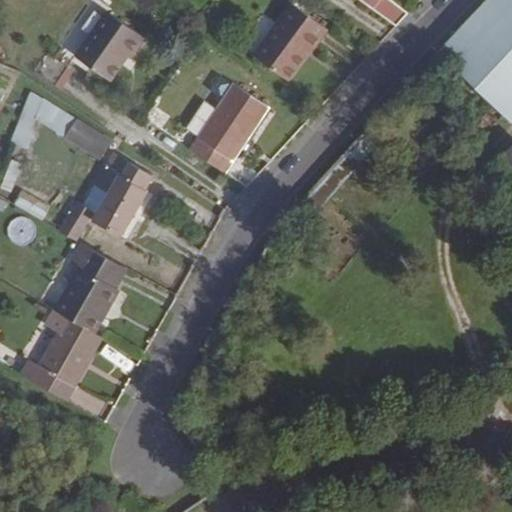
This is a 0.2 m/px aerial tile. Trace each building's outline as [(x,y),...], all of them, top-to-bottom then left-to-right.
[(305,32),(311,37),(321,23),(294,0),(252,51),(277,73),(300,45),(296,43),(305,32)] [(366,0),(363,4),(392,28),(404,15),(388,0),(366,0)] [(511,0),(479,0),(436,45),(509,114),(511,111),(511,0)] [(114,3),(79,47),(112,74),(132,49),(136,53),(152,34),(114,3)] [(302,47),(311,37),(305,32),(296,43),(300,45),(302,47)] [(192,123),(181,137),(208,158),(258,99),(230,77),(210,102),(192,123)] [(112,128),(40,79),(24,127),(38,133),(46,111),(102,149),(112,128)] [(181,114),(192,123),(210,102),(199,93),(181,114)] [(511,173),(511,148),(499,161),(511,173)] [(117,181),(99,219),(125,232),(151,182),(146,179),(151,169),(113,149),(101,173),(117,181)] [(9,159),(0,187),(11,191),(21,163),(9,159)] [(87,179),(65,222),(80,232),(103,188),(87,179)] [(21,189),(13,204),(42,219),(50,204),(21,189)] [(119,288),(133,268),(89,239),(77,257),(86,264),(57,305),(68,314),(93,330),(121,289),(119,288)] [(89,354),(102,336),(93,330),(68,314),(57,305),(54,304),(45,317),(59,327),(39,357),(31,352),(17,372),(60,397),(71,381),(63,376),(82,349),(89,354)] [(63,376),(71,381),(89,354),(82,349),(63,376)]
